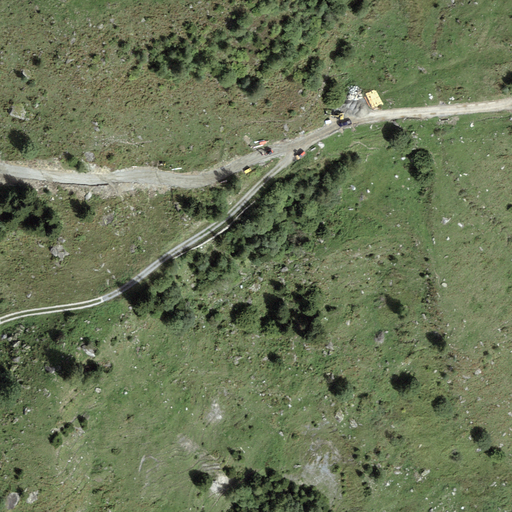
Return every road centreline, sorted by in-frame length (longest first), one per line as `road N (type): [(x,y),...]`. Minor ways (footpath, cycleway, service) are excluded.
road 1 (track): [(511,105),(361,120),(202,183),(138,173),(88,181),(0,178)]
road 2 (track): [(301,146),(215,227),(104,299),(0,324)]
